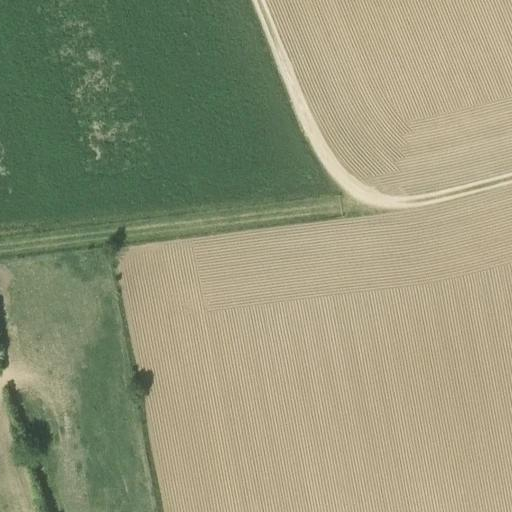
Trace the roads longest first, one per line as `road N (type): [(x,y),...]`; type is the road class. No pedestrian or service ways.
road 1 (track): [(257,0),(308,129),(340,183),(365,202),(399,205),(511,178)]
road 2 (track): [(365,202),(0,251)]
